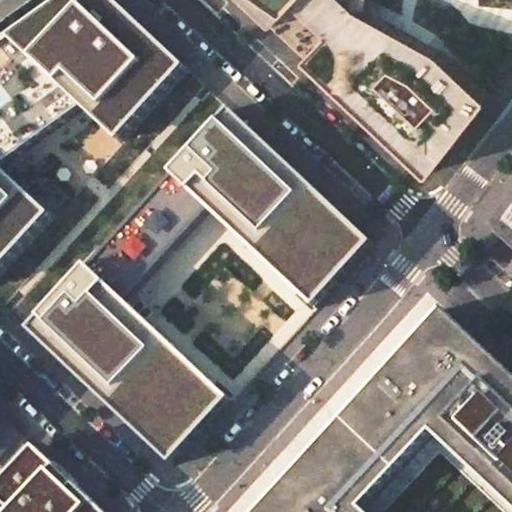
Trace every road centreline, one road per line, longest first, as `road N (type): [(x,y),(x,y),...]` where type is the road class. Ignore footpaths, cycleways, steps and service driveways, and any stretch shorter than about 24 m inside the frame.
road 1 (residential): [(432,233),(185,511)]
road 2 (residential): [(179,0),(432,233)]
road 3 (residential): [(162,511),(0,357)]
road 4 (residential): [(432,233),(511,126)]
